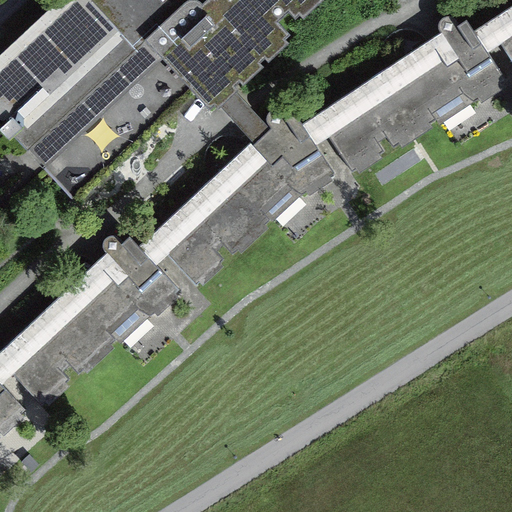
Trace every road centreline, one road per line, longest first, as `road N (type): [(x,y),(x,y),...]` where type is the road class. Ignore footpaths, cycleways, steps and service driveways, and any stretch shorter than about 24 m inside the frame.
road 1 (unknown): [(0,296),(252,89),(404,0)]
road 2 (unclassified): [(511,300),(169,511)]
